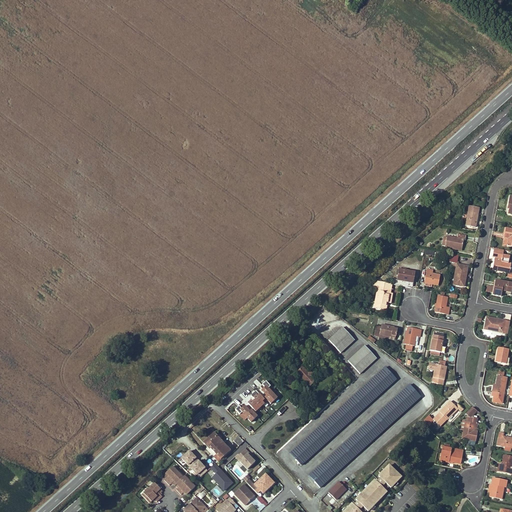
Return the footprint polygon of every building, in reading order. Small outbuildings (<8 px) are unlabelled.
[(479,207),(469,205),(465,226),(475,227),(479,207)] [(453,246),(462,248),(463,240),(465,240),(466,236),(457,235),(456,238),(447,236),(446,237),(444,237),(442,245),(445,246),(453,248),(453,246)] [(502,258),(504,250),(494,248),(492,256),(495,257),(502,258)] [(458,256),(451,255),(450,262),(457,263),(458,256)] [(492,270),(509,273),(511,264),(501,262),(502,258),(495,257),(492,270)] [(467,267),(456,265),(452,285),(463,287),(467,267)] [(396,280),(413,283),(415,272),(406,270),(406,269),(399,267),(396,280)] [(426,269),(424,283),(424,286),(430,287),(431,284),(437,285),(439,275),(432,274),(432,270),(426,269)] [(502,291),(511,292),(511,286),(511,283),(495,281),(492,293),(492,294),(501,296),(501,293),(502,291)] [(390,293),(392,284),(378,282),(373,308),(386,310),(386,306),(385,305),(386,303),(390,303),(392,294),(390,293)] [(438,296),(434,312),(447,315),(449,307),(445,307),(447,298),(438,296)] [(484,329),(507,334),(510,322),(486,317),(484,329)] [(379,334),(395,338),(397,328),(381,325),(381,327),(375,326),(373,336),(379,337),(379,334)] [(328,340),(340,353),(354,341),(342,327),(328,340)] [(408,327),(404,344),(405,345),(405,349),(412,350),(412,346),(413,346),(415,337),(419,337),(420,330),(408,327)] [(439,352),(441,347),(443,337),(433,335),(430,351),(429,354),(439,356),(439,352)] [(364,346),(347,361),(359,375),(376,359),(364,346)] [(505,364),(506,359),(508,350),(498,348),(495,362),(505,364)] [(432,381),(434,384),(442,385),(446,367),(443,366),(444,364),(439,363),(439,365),(435,365),(432,381)] [(301,466),(396,380),(385,367),(290,454),(301,466)] [(297,372),(309,386),(315,381),(311,376),(314,373),(311,370),(308,373),(302,367),(297,372)] [(503,404),(508,377),(503,376),(497,375),(496,385),(493,384),(491,396),(494,396),(493,402),(503,404)] [(256,402),(269,390),(261,382),(255,388),(253,386),(250,389),(252,391),(249,394),(256,402)] [(320,488),(420,397),(409,385),(309,476),(320,488)] [(327,398),(322,394),(316,402),(321,406),(327,398)] [(257,412),(246,400),(242,404),(253,415),(257,412)] [(440,413),(433,420),(439,426),(446,419),(447,420),(457,409),(460,412),(463,409),(458,404),(455,406),(450,401),(439,412),(440,413)] [(471,408),(466,412),(471,417),(477,411),(475,410),(471,408)] [(433,420),(428,416),(422,423),(427,428),(431,425),(430,423),(433,420)] [(474,423),(476,423),(476,419),(466,417),(465,422),(463,430),(462,438),(475,441),(477,431),(475,431),(473,431),(474,423)] [(510,447),(511,447),(511,438),(503,436),(503,433),(499,432),(497,445),(505,446),(504,450),(509,451),(510,447)] [(220,459),(229,451),(213,434),(203,443),(206,446),(207,446),(220,459)] [(243,442),(238,437),(233,441),(238,445),(239,447),(243,442)] [(444,447),(442,446),(439,461),(443,462),(443,461),(460,464),(462,454),(453,453),(453,449),(449,448),(450,444),(445,444),(444,445),(444,447)] [(235,456),(246,469),(256,461),(245,448),(235,456)] [(199,478),(208,469),(189,449),(180,457),(199,478)] [(503,465),(501,465),(498,464),(496,472),(511,475),(511,468),(511,469),(511,468),(511,457),(503,455),(502,463),(504,463),(503,465)] [(391,488),(402,476),(389,463),(377,475),(380,478),(378,480),(383,485),(385,482),(391,488)] [(176,489),(181,494),(184,491),(187,494),(196,485),(185,475),(183,477),(173,466),(165,475),(167,477),(165,480),(170,485),(173,482),(175,484),(177,483),(178,485),(176,487),(178,488),(176,489)] [(265,474),(251,488),(257,493),(260,491),(261,493),(267,487),(268,488),(273,483),(265,474)] [(374,478),(355,498),(355,499),(342,511),(362,511),(360,509),(363,506),(368,511),(388,491),(374,478)] [(497,486),(491,484),(490,492),(489,497),(501,499),(503,487),(505,487),(506,483),(498,481),(498,482),(497,486)] [(141,495),(149,504),(154,499),(157,502),(162,496),(160,494),(163,491),(155,482),(141,495)] [(338,482),(328,493),(335,500),(346,489),(338,482)] [(212,494),(218,500),(228,491),(222,485),(212,494)] [(243,485),(234,494),(245,506),(255,496),(243,485)] [(196,498),(183,511),(199,511),(200,511),(201,511),(205,511),(207,510),(196,498)] [(230,498),(216,511),(217,511),(231,511),(232,511),(230,509),(232,506),(235,504),(230,498)]
